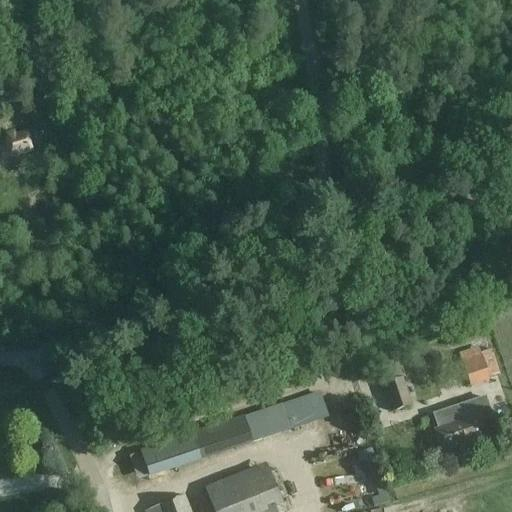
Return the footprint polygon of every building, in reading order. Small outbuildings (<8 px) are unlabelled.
[(0,101),(1,108),(15,107),(13,87),(0,88),(0,101)] [(13,140),(12,136),(5,138),(6,141),(4,142),(9,160),(45,150),(40,132),(13,140)] [(412,408),(403,380),(383,387),(392,415),(412,408)] [(135,488),(290,432),(289,428),(296,425),(293,416),(309,410),(303,392),(278,401),(280,406),(242,419),(242,418),(125,460),(135,488)] [(441,453),(445,452),(448,462),(461,458),(460,455),(476,450),(477,452),(493,447),(490,438),(498,436),(491,413),(480,416),(476,405),(462,410),(462,413),(455,416),(455,417),(435,424),(438,432),(435,433),(441,453)] [(283,511),(265,466),(204,490),(212,511),(283,511)] [(190,511),(184,497),(148,511),(190,511)]
